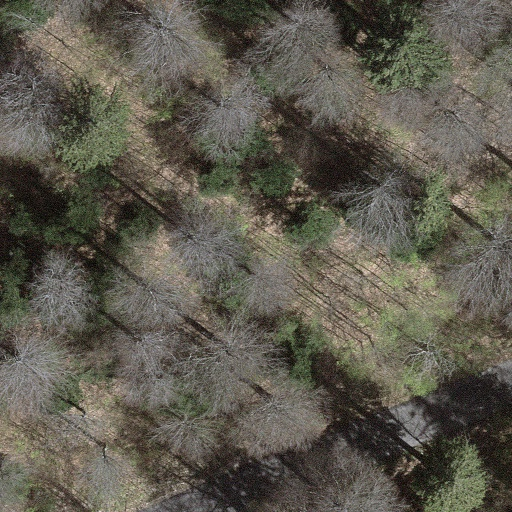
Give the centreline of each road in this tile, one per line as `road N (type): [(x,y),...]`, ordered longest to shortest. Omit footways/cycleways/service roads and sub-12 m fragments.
road 1 (track): [(265,485),(331,409),(511,253)]
road 2 (tertiary): [(199,511),(511,385)]
